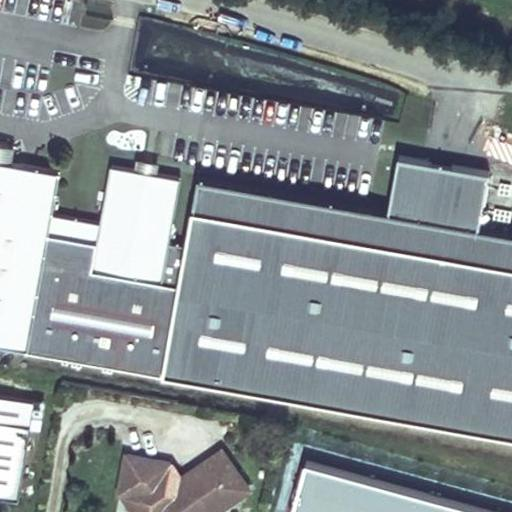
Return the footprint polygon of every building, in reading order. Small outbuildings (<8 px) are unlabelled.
[(293,50),(204,43),(203,52),(229,54),(226,87),(251,89),(252,85),(290,88),(293,50)] [(0,146),(0,162),(10,165),(13,149),(0,146)] [(0,162),(0,349),(511,440),(511,237),(479,231),(489,174),(398,158),(388,215),(197,181),(178,286),(164,283),(182,180),(158,176),(133,171),(109,167),(99,224),(52,215),(60,174),(10,165),(0,162)] [(135,160),(133,171),(158,176),(160,165),(135,160)] [(0,395),(0,498),(18,502),(35,401),(0,395)] [(119,500),(129,500),(137,511),(223,511),(251,493),(220,449),(181,477),(176,481),(171,474),(173,464),(122,454),(114,499),(119,500)] [(176,481),(181,477),(173,464),(171,474),(176,481)] [(119,500),(127,511),(137,511),(129,500),(119,500)]
